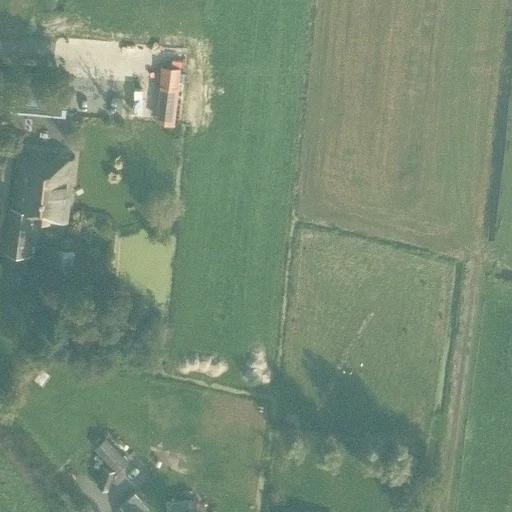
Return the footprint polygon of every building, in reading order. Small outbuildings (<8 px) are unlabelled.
[(66,88),(13,83),(10,107),(63,112),(66,88)] [(179,87),(162,85),(158,123),(175,124),(179,87)] [(57,157),(58,152),(18,148),(11,206),(7,206),(6,216),(7,217),(3,252),(31,255),(35,217),(65,220),(72,159),(57,157)] [(94,448),(115,471),(127,460),(105,437),(94,448)] [(107,488),(114,470),(102,466),(95,484),(107,488)] [(148,506),(135,491),(119,505),(125,511),(142,511),(148,506)] [(196,511),(194,498),(169,502),(170,511),(196,511)]
